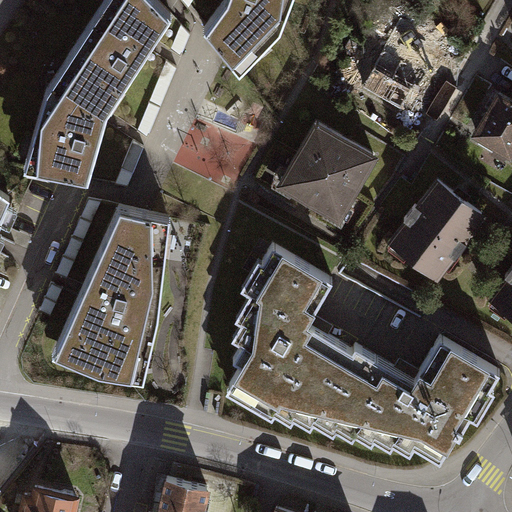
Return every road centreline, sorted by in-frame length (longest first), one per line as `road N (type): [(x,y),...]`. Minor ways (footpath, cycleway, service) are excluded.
road 1 (residential): [(137,431),(438,511)]
road 2 (residential): [(0,379),(78,185)]
road 3 (residential): [(0,402),(137,431)]
